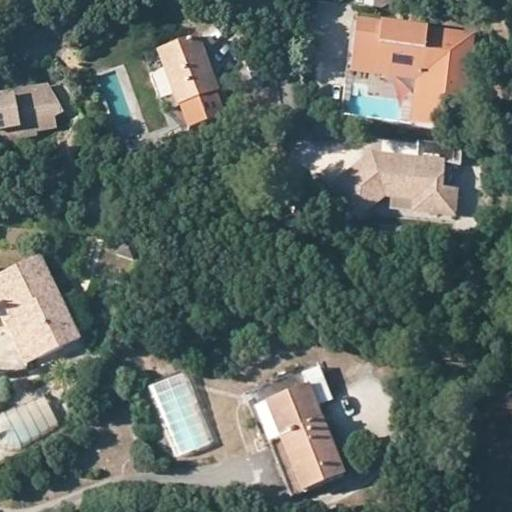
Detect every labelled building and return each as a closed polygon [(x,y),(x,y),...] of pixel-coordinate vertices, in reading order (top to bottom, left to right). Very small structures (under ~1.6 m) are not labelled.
[(355,23),(350,23),(343,87),(348,87),(355,23)] [(365,100),(401,104),(399,125),(416,127),(419,106),(442,109),(444,97),(466,100),(473,36),(355,23),(348,87),(367,89),(365,100)] [(198,39),(157,53),(178,108),(179,107),(215,95),(217,94),(198,39)] [(165,112),(178,108),(157,53),(145,57),(165,112)] [(50,85),(0,94),(0,146),(23,142),(22,138),(40,134),(39,130),(58,126),(56,117),(65,111),(50,85)] [(223,119),(215,95),(179,107),(187,131),(223,119)] [(416,127),(440,129),(442,109),(419,106),(416,127)] [(372,156),(334,189),(359,218),(385,196),(417,198),(417,211),(455,214),(457,189),(444,188),(446,163),(455,164),(457,146),(419,142),(417,160),(372,156)] [(40,259),(0,278),(0,277),(0,294),(12,320),(19,317),(40,361),(79,342),(40,259)] [(27,367),(40,361),(19,317),(12,320),(0,294),(0,277),(0,278),(0,277),(0,314),(4,323),(6,322),(27,367)] [(303,375),(308,386),(317,408),(334,401),(320,368),(303,375)] [(266,403),(281,441),(302,494),(345,478),(317,408),(308,386),(266,403)] [(291,498),(302,494),(281,441),(269,445),(291,498)]
